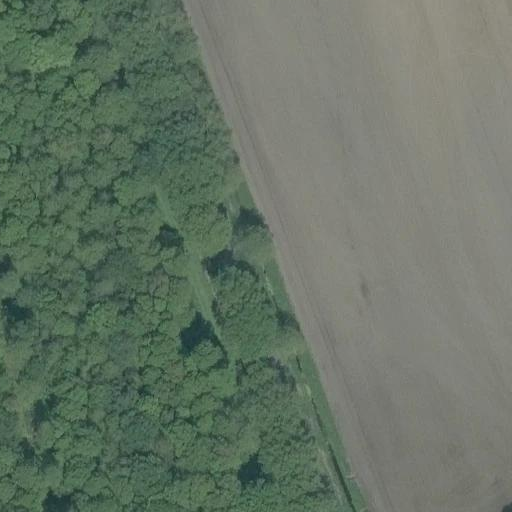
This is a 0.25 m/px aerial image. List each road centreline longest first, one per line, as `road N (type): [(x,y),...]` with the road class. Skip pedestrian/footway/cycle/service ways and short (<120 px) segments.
road 1 (tertiary): [(327,511),(136,0)]
road 2 (track): [(42,511),(0,337)]
